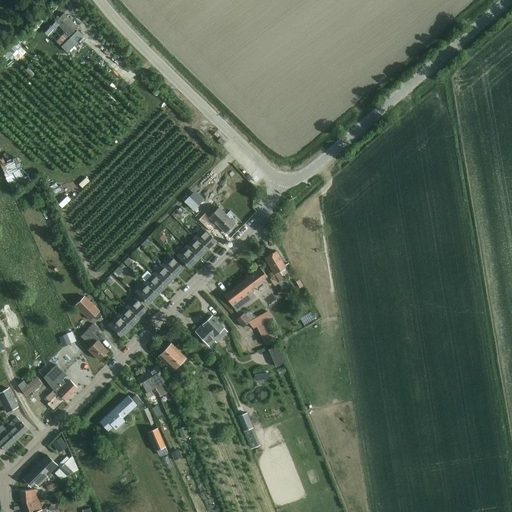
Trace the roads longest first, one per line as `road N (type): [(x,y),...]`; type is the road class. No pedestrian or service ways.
road 1 (tertiary): [(5,487),(259,225),(283,179)]
road 2 (tertiary): [(283,179),(300,175),(511,0)]
road 3 (tertiary): [(283,179),(147,57),(98,0)]
